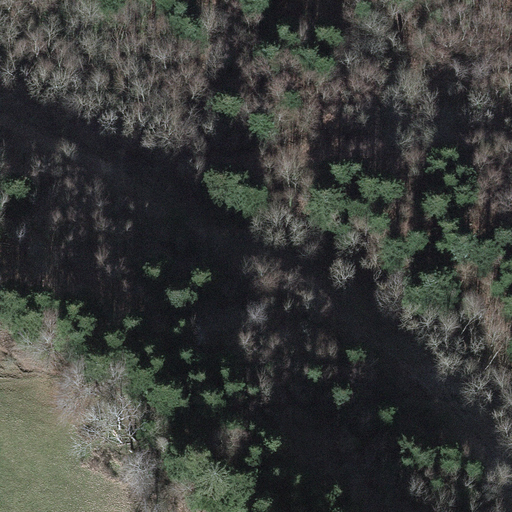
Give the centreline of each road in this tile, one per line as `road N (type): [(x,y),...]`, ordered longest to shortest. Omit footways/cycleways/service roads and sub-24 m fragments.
road 1 (track): [(511,467),(392,342),(242,232),(0,106)]
road 2 (track): [(134,173),(193,156),(480,152),(511,163)]
